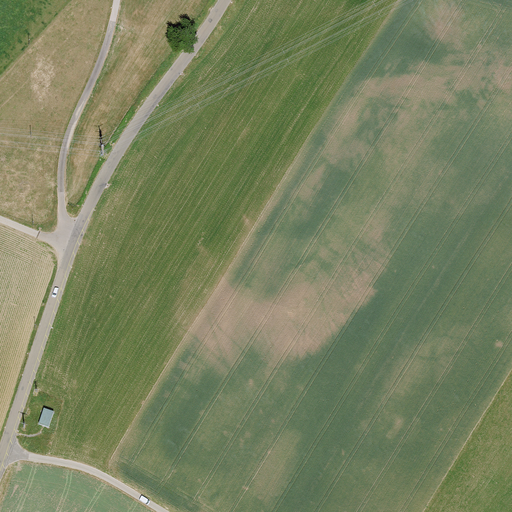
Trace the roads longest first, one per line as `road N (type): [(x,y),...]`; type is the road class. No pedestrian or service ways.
road 1 (tertiary): [(225,0),(98,187),(0,465)]
road 2 (track): [(0,219),(73,246),(63,143),(112,0)]
road 3 (track): [(164,511),(97,470),(8,444)]
